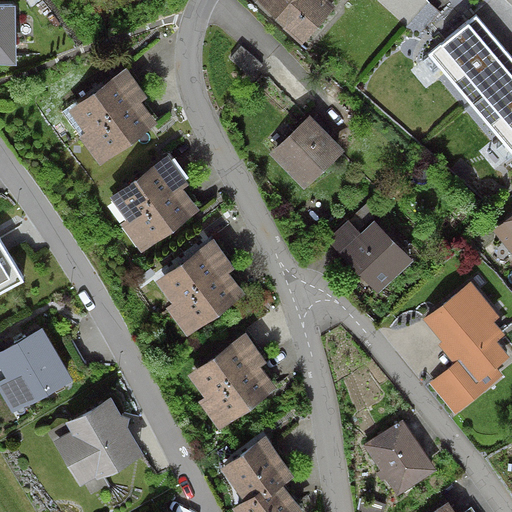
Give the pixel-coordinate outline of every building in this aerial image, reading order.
[(258,0),(291,28),(303,14),(311,21),(325,5),(319,0),(258,0)] [(384,0),(423,36),(446,11),(433,0),(384,0)] [(13,7),(0,6),(0,62),(14,63),(13,7)] [(511,61),(477,20),(434,55),(511,147),(511,61)] [(246,52),(238,61),(252,73),(260,65),(246,52)] [(134,97),(117,75),(76,105),(93,127),(128,101),(134,97)] [(87,132),(103,154),(144,124),(128,101),(93,127),(87,132)] [(307,120),(273,152),(301,180),(334,148),(307,120)] [(175,184),(159,162),(118,192),(134,214),(169,188),(175,184)] [(169,188),(134,214),(128,218),(145,240),(186,210),(169,188)] [(368,201),(353,215),(360,223),(375,209),(368,201)] [(511,216),(499,227),(511,243),(511,216)] [(403,258),(371,224),(343,251),(357,266),(352,271),(360,279),(365,274),(376,285),(403,258)] [(0,290),(20,279),(0,242),(0,290)] [(205,245),(164,275),(180,298),(215,272),(221,267),(205,245)] [(190,324),(231,294),(215,272),(180,298),(174,302),(190,324)] [(497,334),(486,320),(492,314),(467,283),(425,317),(449,346),(444,350),(457,365),(433,384),(453,409),(477,389),(468,377),(485,363),(488,366),(502,355),(489,340),(497,334)] [(42,330),(0,354),(0,362),(9,380),(0,384),(0,385),(15,412),(70,381),(42,330)] [(237,339),(195,369),(212,391),(247,366),(253,361),(237,339)] [(263,388),(247,366),(212,391),(206,396),(222,418),(263,388)] [(71,467),(89,457),(97,472),(130,453),(116,430),(119,419),(108,416),(101,403),(68,422),(73,431),(56,441),(71,467)] [(396,488),(428,466),(398,423),(366,445),(396,488)] [(276,477),(277,477),(280,475),(256,442),(228,463),(251,495),(252,495),(268,483),(276,477)] [(240,504),(246,511),(289,511),(268,483),(252,495),(251,495),(240,503),(240,504)]
